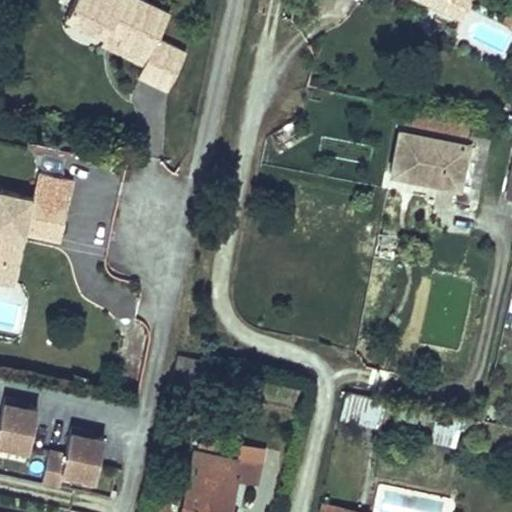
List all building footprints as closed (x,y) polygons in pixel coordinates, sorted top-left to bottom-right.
[(71,0),(62,19),(101,38),(104,33),(115,39),(110,51),(143,68),(135,84),(164,99),(185,59),(156,45),(167,20),(129,0),(71,0)] [(448,0),(416,0),(442,12),(447,3),(448,0)] [(471,0),(448,0),(447,3),(465,12),(471,0)] [(66,97),(84,86),(71,65),(53,76),(66,97)] [(461,120),(401,107),(396,128),(457,140),(461,120)] [(304,132),(296,118),(269,133),(278,147),(304,132)] [(411,178),(453,186),(462,141),(457,140),(396,128),(393,127),(384,172),(397,175),(405,170),(411,178)] [(511,196),(511,150),(502,195),(511,196)] [(59,238),(72,179),(40,172),(35,196),(0,188),(0,255),(13,259),(20,229),(28,231),(59,238)] [(28,231),(20,229),(13,259),(0,255),(0,277),(17,282),(28,231)] [(110,311),(128,316),(136,290),(118,284),(110,311)] [(397,402),(344,391),(337,417),(391,428),(397,402)] [(0,444),(29,450),(38,402),(2,395),(0,406),(0,444)] [(480,419),(435,410),(428,440),(454,445),(458,428),(478,432),(480,419)] [(68,427),(65,448),(47,446),(43,474),(97,481),(104,431),(68,427)] [(195,446),(193,453),(214,458),(215,449),(195,446)] [(214,458),(193,453),(179,511),(226,511),(234,480),(230,480),(234,462),(214,458)] [(318,511),(341,511),(343,507),(321,502),(318,511)]
